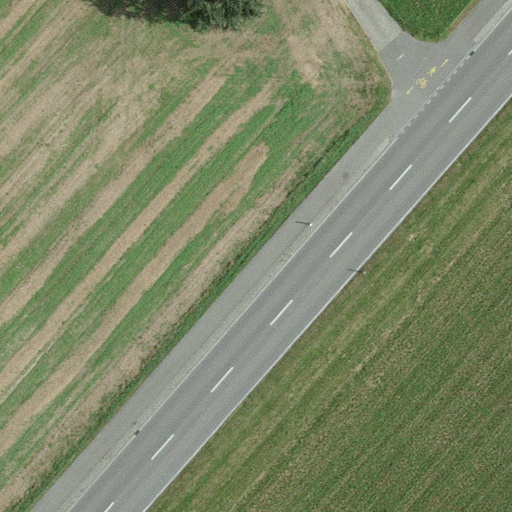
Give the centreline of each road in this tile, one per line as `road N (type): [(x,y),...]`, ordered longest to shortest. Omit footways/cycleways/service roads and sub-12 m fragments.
road 1 (tertiary): [(511,41),(98,511)]
road 2 (track): [(444,117),(350,0)]
